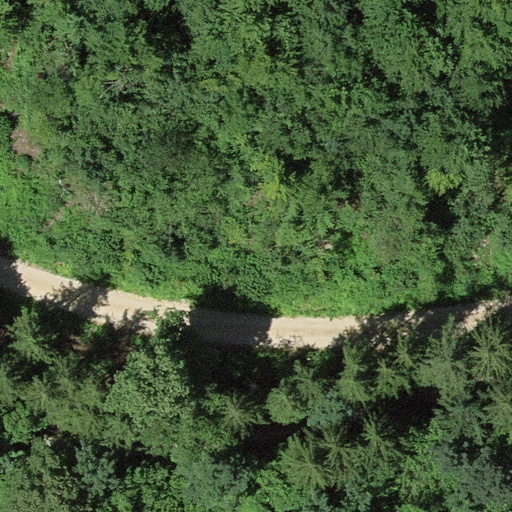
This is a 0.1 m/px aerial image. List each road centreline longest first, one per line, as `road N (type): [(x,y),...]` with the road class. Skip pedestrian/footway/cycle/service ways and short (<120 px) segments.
road 1 (track): [(0,251),(42,271),(353,344),(511,307)]
road 2 (track): [(511,362),(148,441),(0,426)]
